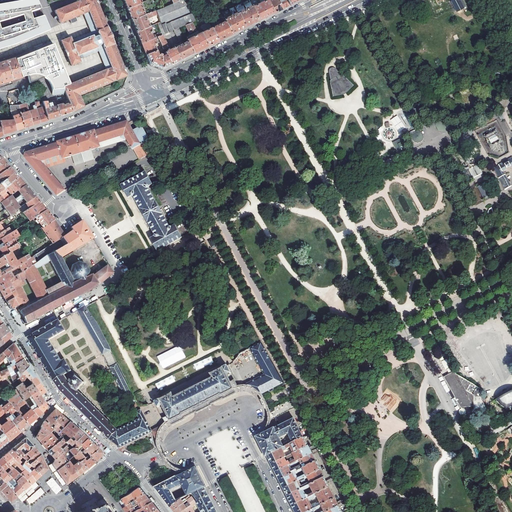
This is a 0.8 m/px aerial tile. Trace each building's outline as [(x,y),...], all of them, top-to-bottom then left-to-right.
[(0,49),(17,44),(51,30),(45,16),(34,19),(32,12),(42,8),(38,0),(23,0),(0,4),(0,49)] [(80,96),(126,76),(119,57),(109,31),(108,31),(95,0),(81,0),(54,11),(60,24),(69,20),(71,24),(75,22),(73,19),(78,17),(83,15),(91,33),(92,36),(73,44),(72,41),(70,37),(61,41),(71,66),(80,62),(79,60),(78,56),(97,48),(98,51),(105,69),(100,72),(71,84),(63,88),(65,94),(68,101),(72,112),(84,107),(80,96)] [(123,0),(127,9),(140,4),(141,3),(139,0),(123,0)] [(161,33),(162,35),(166,34),(162,27),(166,25),(170,32),(174,30),(180,41),(182,40),(186,38),(180,27),(185,25),(192,22),(195,21),(184,0),(180,0),(181,1),(173,4),(170,5),(157,10),(158,12),(156,12),(157,15),(161,23),(157,24),(161,33)] [(266,0),(252,7),(258,21),(266,17),(273,14),(269,3),(267,0),(266,0)] [(275,0),(273,1),(269,3),(273,14),(275,13),(282,9),(277,0),(275,0)] [(277,0),(282,9),(284,8),(289,6),(286,0),(277,0)] [(459,0),(455,0),(452,2),(457,11),(464,8),(459,0)] [(140,4),(127,9),(131,21),(144,15),(140,4)] [(252,6),(238,13),(244,28),(251,25),(258,21),(252,7),(252,6)] [(144,15),(131,21),(136,32),(149,27),(146,20),(153,17),(151,12),(144,15)] [(226,21),(231,35),(238,31),(244,28),(238,13),(225,19),(226,21)] [(83,15),(78,17),(86,35),(91,33),(83,15)] [(226,21),(212,28),(218,41),(224,38),(231,35),(226,21)] [(192,22),(185,25),(189,34),(196,30),(192,22)] [(154,25),(149,27),(136,32),(141,44),(153,39),(150,34),(151,31),(155,29),(154,25)] [(212,28),(201,33),(208,46),(210,45),(218,41),(212,28)] [(86,35),(72,41),(73,44),(92,36),(91,33),(86,35)] [(187,41),(188,42),(193,53),(206,47),(208,46),(201,33),(187,40),(187,41)] [(161,46),(163,49),(167,47),(167,44),(162,35),(157,37),(160,43),(161,46)] [(145,55),(156,51),(154,45),(157,44),(154,38),(153,39),(141,44),(145,55)] [(174,49),(180,60),(186,57),(193,53),(188,42),(174,49)] [(55,44),(17,59),(23,78),(29,76),(30,76),(32,75),(33,75),(35,75),(36,75),(38,75),(39,75),(40,75),(42,76),(44,76),(45,77),(46,78),(47,79),(48,80),(50,81),(50,82),(51,83),(52,85),(52,86),(53,88),(53,89),(54,91),(53,95),(65,94),(63,88),(71,84),(55,44)] [(78,56),(79,60),(93,54),(98,51),(97,48),(78,56)] [(164,52),(166,55),(170,65),(178,61),(180,60),(174,49),(173,48),(169,50),(168,49),(166,50),(167,51),(164,52)] [(98,51),(93,54),(100,72),(105,69),(98,51)] [(170,65),(166,55),(162,57),(162,58),(161,58),(160,57),(161,55),(160,55),(159,56),(159,57),(156,51),(145,55),(149,65),(161,70),(170,65)] [(16,58),(0,62),(0,85),(23,79),(23,78),(17,59),(16,58)] [(329,72),(331,81),(341,75),(335,69),(334,69),(334,68),(333,68),(332,68),(331,68),(331,69),(330,69),(330,70),(329,70),(329,71),(329,72)] [(342,75),(341,75),(331,81),(330,82),(333,97),(343,95),(347,92),(354,86),(342,75)] [(42,102),(43,101),(49,99),(47,89),(40,91),(42,102)] [(60,116),(72,112),(68,101),(65,102),(66,104),(62,105),(62,104),(58,105),(57,101),(56,100),(53,101),(55,107),(56,107),(60,116)] [(40,123),(34,102),(34,101),(31,102),(33,110),(28,112),(32,125),(40,123)] [(44,108),(43,103),(40,104),(41,108),(40,108),(38,101),(34,102),(40,123),(41,122),(46,121),(48,120),(45,109),(44,108)] [(28,112),(26,104),(22,105),(23,106),(18,106),(19,110),(20,114),(24,128),(28,126),(32,125),(28,112)] [(56,107),(55,107),(53,107),(52,104),(49,105),(50,108),(45,109),(48,120),(60,116),(56,107)] [(413,108),(405,113),(414,130),(422,125),(413,108)] [(24,128),(20,114),(18,115),(12,117),(13,120),(16,130),(24,128)] [(397,115),(390,119),(394,125),(401,121),(397,115)] [(13,120),(0,121),(0,123),(3,135),(5,134),(16,130),(13,120)] [(25,158),(57,196),(65,190),(47,169),(66,163),(65,158),(72,156),(75,165),(85,163),(85,162),(94,159),(92,150),(101,147),(101,148),(126,141),(126,140),(128,139),(134,149),(135,149),(150,140),(142,126),(133,130),(128,122),(128,121),(96,132),(95,131),(90,132),(90,133),(63,141),(58,143),(26,153),(25,158)] [(402,122),(395,125),(398,131),(405,128),(402,122)] [(442,122),(441,122),(441,123),(440,124),(439,125),(439,126),(439,127),(440,128),(440,129),(441,130),(442,131),(443,131),(444,131),(445,131),(446,131),(447,130),(448,130),(448,129),(449,128),(449,126),(449,124),(448,124),(448,123),(447,123),(446,122),(445,122),(444,122),(443,122),(442,122)] [(393,137),(394,136),(395,134),(394,132),(394,131),(392,129),(391,128),(389,128),(387,129),(386,130),(385,131),(384,133),(384,134),(384,136),(385,137),(387,138),(388,139),(390,139),(392,138),(393,137)] [(416,131),(415,132),(414,133),(413,134),(412,135),(412,136),(412,138),(413,139),(413,141),(414,142),(415,142),(417,143),(418,143),(420,143),(421,142),(422,141),(423,140),(424,139),(424,137),(424,136),(424,135),(423,133),(422,132),(421,132),(419,131),(418,131),(416,131)] [(488,138),(491,143),(498,139),(495,134),(488,138)] [(403,137),(393,142),(398,154),(409,149),(403,137)] [(150,140),(135,149),(141,159),(156,151),(150,140)] [(122,154),(109,161),(110,163),(123,155),(122,154)] [(494,168),(505,189),(511,186),(502,170),(511,164),(511,157),(499,165),(494,168)] [(0,173),(10,167),(8,165),(2,159),(0,160),(0,164),(0,165),(0,164),(0,173)] [(478,164),(469,168),(475,180),(484,176),(478,164)] [(0,183),(15,173),(13,171),(11,168),(10,167),(0,173),(0,183)] [(158,251),(182,237),(175,225),(171,227),(169,226),(163,214),(156,201),(155,201),(149,189),(150,186),(151,187),(153,186),(152,185),(145,172),(122,186),(128,198),(132,196),(134,197),(141,209),(140,209),(148,222),(155,234),(154,237),(151,239),(158,251)] [(0,191),(19,177),(16,174),(15,173),(0,183),(0,191)] [(16,190),(25,184),(19,177),(0,191),(0,202),(8,197),(6,194),(7,194),(5,192),(7,191),(10,195),(16,190)] [(485,179),(477,184),(485,200),(494,196),(485,179)] [(26,203),(35,197),(29,190),(25,184),(16,190),(20,195),(12,202),(8,196),(8,197),(0,202),(0,203),(0,204),(0,217),(1,219),(15,211),(14,211),(17,209),(14,204),(22,198),(26,203)] [(29,221),(35,218),(35,217),(46,210),(38,200),(35,197),(26,203),(25,204),(29,208),(23,212),(29,221)] [(35,218),(43,227),(54,220),(50,215),(46,210),(35,217),(35,218)] [(61,288),(74,281),(73,279),(74,278),(70,272),(63,257),(94,239),(82,220),(71,227),(72,230),(73,229),(78,237),(49,255),(48,254),(39,260),(36,262),(22,271),(17,274),(20,280),(11,285),(14,290),(17,295),(13,297),(17,305),(18,306),(19,308),(30,302),(21,286),(24,285),(25,282),(24,280),(27,278),(37,299),(58,287),(61,288)] [(66,235),(65,235),(59,227),(54,220),(43,227),(42,227),(53,243),(66,235)] [(0,239),(11,232),(8,228),(5,230),(0,233),(0,239)] [(44,249),(36,254),(39,260),(48,254),(49,255),(78,237),(73,229),(72,230),(65,235),(66,235),(53,243),(44,249)] [(0,247),(3,246),(4,244),(19,235),(17,233),(15,230),(11,232),(0,239),(0,247)] [(0,257),(9,252),(7,249),(16,243),(14,240),(20,237),(21,238),(24,236),(22,233),(19,235),(4,244),(3,246),(0,247),(0,250),(2,254),(0,255),(0,257)] [(210,243),(207,244),(210,249),(212,248),(213,249),(216,247),(212,240),(209,242),(210,243)] [(0,275),(32,256),(36,254),(44,249),(42,245),(16,260),(10,251),(18,247),(18,246),(20,244),(18,242),(16,243),(7,249),(9,252),(0,257),(0,275)] [(0,291),(3,296),(14,290),(11,285),(20,280),(17,274),(13,276),(10,272),(19,266),(22,271),(36,262),(32,256),(0,275),(0,291)] [(70,272),(74,278),(81,281),(87,276),(89,270),(85,263),(78,261),(72,265),(70,272)] [(91,274),(87,276),(81,281),(74,278),(73,279),(74,281),(61,288),(58,287),(37,299),(30,302),(19,308),(18,309),(19,309),(18,311),(20,311),(21,313),(23,318),(25,322),(25,324),(28,324),(30,323),(46,314),(45,313),(52,309),(53,310),(54,309),(54,308),(62,304),(62,305),(63,304),(63,303),(70,299),(71,300),(73,300),(72,299),(77,296),(78,295),(80,295),(81,296),(82,295),(81,294),(85,292),(86,293),(113,272),(107,265),(98,271),(95,274),(93,276),(91,274)] [(364,267),(361,269),(362,271),(361,272),(360,273),(361,273),(363,276),(369,273),(367,268),(366,269),(364,267)] [(14,290),(3,296),(4,299),(6,301),(13,297),(17,295),(14,290)] [(6,301),(11,309),(17,305),(13,297),(6,301)] [(121,409),(124,414),(139,406),(97,323),(86,306),(78,310),(103,355),(104,355),(105,356),(104,357),(105,358),(105,357),(108,364),(108,365),(109,365),(110,367),(129,405),(121,409)] [(105,436),(119,448),(152,432),(151,431),(141,411),(130,416),(134,423),(118,430),(115,427),(114,426),(108,421),(109,421),(108,420),(104,417),(105,416),(104,416),(103,416),(100,413),(101,412),(100,411),(99,412),(96,408),(95,407),(95,408),(91,404),(92,403),(91,403),(87,400),(88,399),(87,398),(86,399),(83,395),(83,394),(82,395),(78,391),(79,390),(78,390),(83,383),(84,383),(84,382),(77,376),(76,376),(75,376),(76,377),(70,383),(68,381),(63,375),(71,370),(65,360),(62,361),(50,340),(66,331),(60,321),(59,320),(35,334),(28,338),(39,357),(38,357),(40,359),(42,363),(42,362),(52,380),(59,390),(101,432),(105,435),(104,436),(105,436)] [(7,331),(5,328),(0,330),(0,345),(2,344),(3,343),(0,339),(0,337),(8,332),(7,331)] [(9,333),(8,332),(0,337),(0,339),(3,343),(10,337),(11,337),(9,333)] [(264,375),(245,385),(246,385),(249,385),(252,386),(254,388),(257,389),(259,391),(261,393),(262,396),(285,384),(261,342),(239,354),(238,356),(238,357),(237,357),(236,358),(236,359),(235,360),(234,361),(233,362),(234,363),(235,362),(243,357),(241,354),(250,349),(264,375)] [(5,357),(9,362),(20,355),(16,349),(13,343),(7,347),(2,352),(6,357),(5,357)] [(157,356),(163,369),(186,358),(180,345),(157,356)] [(6,367),(6,368),(23,359),(21,357),(20,355),(9,362),(8,362),(9,363),(8,363),(9,365),(6,367)] [(201,366),(213,363),(211,357),(200,361),(201,366)] [(20,375),(22,373),(27,367),(27,366),(23,359),(6,368),(7,369),(9,375),(10,377),(12,382),(17,378),(20,375)] [(165,424),(165,425),(166,424),(166,423),(165,423),(168,421),(168,422),(169,421),(170,423),(172,421),(174,420),(176,419),(175,419),(178,418),(179,418),(179,417),(181,416),(182,416),(183,415),(183,414),(184,414),(184,413),(186,412),(186,413),(187,412),(189,411),(190,411),(191,411),(191,410),(193,409),(194,409),(195,410),(196,409),(199,407),(199,408),(201,407),(201,406),(203,405),(204,405),(205,405),(205,404),(207,403),(208,403),(210,402),(209,401),(210,401),(210,400),(212,399),(213,399),(214,399),(216,397),(216,398),(217,397),(219,396),(221,395),(221,397),(223,395),(225,394),(226,394),(226,393),(229,392),(229,393),(230,392),(232,390),(233,391),(236,389),(235,387),(238,387),(239,388),(240,388),(239,387),(240,387),(240,386),(239,386),(239,385),(237,386),(235,380),(230,382),(227,375),(231,373),(228,367),(229,366),(231,365),(230,364),(229,365),(227,366),(227,365),(226,366),(223,368),(223,367),(222,368),(212,374),(211,373),(210,374),(209,375),(210,376),(211,375),(212,377),(211,378),(211,379),(209,380),(209,379),(208,380),(205,382),(205,381),(204,382),(202,383),(201,383),(199,384),(199,385),(197,386),(196,385),(194,387),(195,387),(192,388),(192,387),(190,389),(187,391),(187,390),(185,391),(185,392),(183,393),(181,393),(181,394),(179,395),(178,394),(177,395),(177,396),(175,397),(175,396),(174,397),(173,394),(174,394),(173,393),(172,393),(171,394),(161,399),(161,398),(159,399),(160,400),(157,401),(155,401),(156,402),(155,403),(154,402),(153,403),(154,405),(155,404),(156,403),(158,407),(162,405),(168,416),(163,418),(165,422),(163,423),(164,423),(164,424),(165,424)] [(33,377),(33,376),(31,373),(30,371),(28,368),(27,367),(22,373),(23,374),(25,376),(25,377),(24,380),(26,382),(27,381),(28,381),(29,382),(30,383),(29,381),(30,379),(32,377),(33,377)] [(453,369),(454,371),(444,377),(461,408),(474,406),(473,413),(474,413),(474,411),(486,410),(486,408),(482,399),(483,399),(484,399),(479,389),(480,389),(480,388),(457,374),(453,368),(453,369)] [(7,369),(2,371),(1,372),(2,374),(1,374),(3,378),(9,375),(7,369)] [(352,376),(350,380),(353,385),(357,386),(362,384),(363,379),(361,375),(356,373),(352,376)] [(172,375),(155,384),(158,389),(175,381),(172,375)] [(34,387),(40,383),(37,379),(37,378),(35,377),(34,377),(33,376),(33,377),(32,377),(30,379),(29,381),(30,383),(30,384),(25,388),(30,394),(36,390),(34,387)] [(29,406),(31,410),(37,406),(44,402),(43,401),(40,395),(39,395),(36,390),(30,394),(25,388),(21,383),(20,383),(14,388),(15,389),(18,392),(23,399),(28,396),(33,403),(29,406)] [(39,395),(40,395),(43,394),(45,392),(40,384),(40,383),(34,387),(36,390),(39,395)] [(498,399),(495,400),(496,402),(498,400),(499,402),(500,401),(501,402),(502,403),(503,404),(504,405),(505,406),(506,406),(508,407),(509,407),(510,409),(511,407),(511,387),(510,389),(508,387),(507,387),(506,387),(505,387),(504,388),(503,389),(503,390),(504,392),(501,394),(502,395),(497,398),(498,399)] [(23,407),(27,404),(23,399),(18,392),(7,400),(16,411),(17,412),(19,408),(18,407),(21,405),(23,407)] [(297,408),(309,430),(313,428),(297,397),(270,411),(270,412),(271,417),(271,420),(292,409),(297,408)] [(7,400),(0,406),(8,417),(16,411),(7,400)] [(44,402),(37,406),(42,412),(43,410),(45,408),(46,406),(44,403),(44,402)] [(27,411),(20,416),(27,425),(29,423),(37,416),(31,410),(29,406),(27,404),(23,407),(27,411)] [(17,434),(19,432),(11,421),(8,417),(0,406),(0,429),(8,441),(11,439),(14,436),(17,434)] [(37,406),(31,410),(37,416),(38,415),(40,413),(42,412),(37,406)] [(55,410),(44,421),(49,426),(52,424),(54,426),(56,427),(53,430),(55,431),(57,433),(58,434),(63,428),(59,425),(65,418),(60,414),(57,412),(55,410)] [(20,416),(19,415),(18,416),(11,421),(19,432),(21,430),(27,425),(20,416)] [(68,421),(65,418),(59,425),(63,428),(69,422),(68,421)] [(294,419),(274,429),(279,438),(288,433),(292,441),(289,442),(288,440),(284,442),(282,444),(283,447),(292,443),(303,437),(304,437),(294,419),(295,419),(295,418),(294,418),(293,418),(293,419),(294,419)] [(41,427),(49,434),(50,433),(53,430),(52,428),(49,426),(44,421),(42,424),(41,427)] [(63,433),(67,437),(65,440),(66,441),(67,441),(69,443),(71,445),(73,443),(83,434),(82,433),(78,430),(73,425),(70,423),(69,422),(63,428),(58,434),(57,435),(60,437),(63,433)] [(161,426),(151,431),(152,432),(156,440),(156,441),(157,441),(157,440),(157,437),(157,435),(158,432),(159,430),(160,428),(161,426)] [(39,432),(45,437),(49,434),(41,427),(39,431),(39,432)] [(282,448),(283,447),(282,444),(279,438),(274,429),(271,430),(270,430),(270,429),(269,428),(268,428),(266,432),(264,434),(255,438),(256,440),(257,439),(258,441),(257,442),(258,443),(259,442),(260,445),(259,445),(259,446),(260,446),(261,448),(260,448),(261,450),(262,449),(263,451),(262,452),(263,453),(264,453),(264,454),(265,455),(264,455),(265,457),(267,456),(282,448)] [(309,430),(313,440),(317,436),(313,428),(309,430)] [(38,440),(39,441),(45,437),(39,432),(36,436),(36,437),(38,440)] [(40,443),(42,445),(53,436),(50,433),(49,434),(45,437),(39,441),(40,443)] [(74,448),(76,448),(87,438),(86,437),(83,434),(73,443),(75,445),(74,446),(74,448)] [(47,451),(58,442),(53,436),(42,445),(45,448),(47,451)] [(313,440),(317,447),(322,445),(317,436),(313,440)] [(283,447),(282,448),(283,451),(291,448),(293,453),(308,446),(303,437),(292,443),(283,447)] [(12,449),(21,458),(23,455),(21,453),(22,452),(21,450),(22,448),(26,453),(33,447),(27,440),(25,438),(19,443),(12,449)] [(62,439),(58,442),(47,451),(49,453),(50,455),(51,456),(56,451),(58,453),(61,450),(58,447),(66,441),(65,440),(62,438),(62,439)] [(72,455),(78,450),(81,448),(83,450),(92,443),(90,441),(88,439),(87,438),(76,448),(74,448),(73,448),(69,451),(72,455)] [(65,447),(69,443),(67,441),(66,441),(58,447),(61,450),(65,447)] [(80,453),(81,454),(83,452),(84,452),(85,451),(88,454),(89,455),(98,448),(93,444),(92,443),(83,450),(80,453)] [(317,447),(321,455),(327,455),(322,445),(317,447)] [(286,457),(285,458),(286,459),(294,455),(297,461),(300,460),(312,454),(313,453),(312,451),(311,452),(308,446),(293,453),(286,457)] [(21,458),(22,459),(25,457),(26,457),(28,459),(37,451),(33,447),(26,453),(23,455),(21,458)] [(64,454),(68,451),(65,447),(61,450),(58,453),(56,451),(51,456),(52,457),(54,460),(63,452),(64,454)] [(89,455),(94,462),(95,461),(96,459),(103,453),(98,448),(89,455)] [(286,457),(283,451),(282,448),(267,456),(270,463),(271,464),(285,458),(286,457)] [(7,453),(18,464),(20,462),(18,460),(21,458),(12,449),(9,452),(7,453)] [(78,450),(72,455),(74,457),(78,462),(80,460),(84,457),(81,454),(80,453),(78,450)] [(28,459),(31,463),(34,460),(40,455),(38,453),(37,451),(28,459)] [(54,467),(57,471),(70,457),(71,457),(68,454),(65,458),(63,456),(64,455),(64,454),(63,452),(54,460),(52,464),(53,465),(54,467)] [(2,457),(9,466),(14,462),(16,464),(16,466),(18,468),(20,470),(21,469),(20,468),(21,467),(20,466),(18,464),(7,453),(6,454),(2,457)] [(80,460),(87,468),(92,463),(94,462),(89,455),(88,454),(84,457),(80,460)] [(302,465),(304,468),(317,461),(317,460),(316,461),(312,454),(300,460),(302,465)] [(29,465),(40,476),(41,475),(47,469),(42,459),(40,455),(34,460),(31,463),(29,465)] [(321,455),(327,466),(331,463),(327,455),(321,455)] [(9,471),(6,473),(11,478),(12,479),(14,477),(16,476),(18,474),(15,471),(9,466),(2,457),(0,459),(0,458),(0,466),(2,469),(3,470),(6,468),(7,467),(9,469),(9,471)] [(80,473),(82,472),(78,467),(80,465),(78,462),(72,467),(69,463),(72,461),(72,459),(70,457),(57,471),(66,484),(68,482),(80,473)] [(287,462),(286,459),(285,458),(271,464),(274,470),(275,472),(290,465),(288,461),(287,462)] [(78,467),(82,472),(86,469),(87,468),(80,460),(78,462),(80,465),(78,467)] [(24,470),(35,480),(40,476),(29,465),(25,462),(25,461),(20,466),(21,467),(24,470)] [(297,471),(298,471),(296,468),(291,471),(290,468),(298,464),(297,461),(290,465),(275,472),(278,478),(279,480),(297,471)] [(306,477),(320,470),(321,469),(320,466),(319,467),(317,464),(318,463),(317,461),(304,468),(303,468),(306,477)] [(15,471),(18,468),(16,466),(16,464),(14,462),(9,466),(15,471)] [(327,466),(336,483),(340,481),(331,463),(327,466)] [(197,469),(197,468),(185,473),(155,488),(163,498),(170,507),(175,503),(175,502),(169,491),(181,485),(186,496),(189,495),(191,494),(193,493),(204,487),(204,488),(206,487),(205,485),(204,485),(204,484),(203,483),(204,482),(203,481),(202,482),(201,480),(202,479),(202,478),(201,478),(200,476),(201,476),(200,474),(199,475),(198,473),(199,472),(198,471),(197,472),(196,470),(197,469)] [(0,477),(3,482),(5,483),(7,481),(8,481),(11,478),(6,473),(3,470),(2,469),(0,471),(0,477)] [(35,480),(24,470),(23,471),(19,475),(30,485),(31,484),(35,480)] [(299,481),(300,482),(302,481),(302,483),(305,481),(305,480),(308,478),(311,484),(324,478),(320,470),(306,477),(300,480),(299,481)] [(299,481),(300,480),(299,477),(297,477),(296,475),(298,474),(297,471),(279,480),(282,486),(283,488),(299,481)] [(19,479),(17,481),(15,482),(23,491),(24,490),(27,487),(30,485),(19,475),(18,474),(16,476),(19,479)] [(46,482),(56,494),(62,489),(52,477),(46,482)] [(12,479),(11,478),(8,481),(7,481),(5,483),(9,488),(15,482),(12,479)] [(303,489),(304,490),(311,487),(315,495),(329,488),(324,478),(311,484),(303,489)] [(300,482),(299,481),(283,488),(286,494),(287,496),(303,489),(302,487),(303,487),(302,485),(301,486),(300,482)] [(336,483),(346,502),(350,500),(340,481),(336,483)] [(0,490),(10,502),(13,499),(16,496),(9,488),(5,483),(3,482),(1,484),(0,484),(0,490)] [(23,491),(15,482),(9,488),(16,496),(17,496),(19,494),(23,491)] [(40,487),(26,500),(30,505),(44,492),(40,487)] [(205,489),(204,488),(204,487),(193,493),(197,501),(208,495),(205,489)] [(125,511),(131,511),(130,510),(128,506),(146,495),(143,491),(140,488),(127,497),(122,500),(121,501),(120,502),(125,511)] [(308,498),(309,501),(317,497),(321,505),(335,498),(329,488),(315,495),(308,498)] [(304,490),(303,489),(287,496),(290,502),(292,506),(307,499),(304,490)] [(147,497),(146,495),(128,506),(130,510),(149,499),(147,497)] [(189,497),(189,495),(186,496),(185,497),(186,499),(183,501),(181,498),(175,502),(175,503),(170,507),(172,509),(174,511),(189,500),(188,498),(189,497)] [(197,504),(196,502),(195,503),(191,495),(189,497),(188,498),(189,500),(191,505),(182,511),(194,511),(192,507),(197,504)] [(201,511),(210,511),(215,509),(209,497),(208,495),(197,501),(196,502),(197,504),(201,511)] [(309,501),(308,498),(307,499),(292,506),(295,511),(306,511),(313,509),(309,501)] [(321,505),(324,511),(327,511),(339,506),(338,505),(339,504),(335,498),(321,505)] [(137,511),(153,503),(151,501),(149,499),(130,510),(131,511),(137,511)] [(189,500),(174,511),(182,511),(191,505),(189,500)] [(346,502),(350,511),(354,509),(350,500),(346,502)] [(153,503),(137,511),(141,511),(143,511),(145,511),(154,511),(158,510),(155,507),(153,503)]
